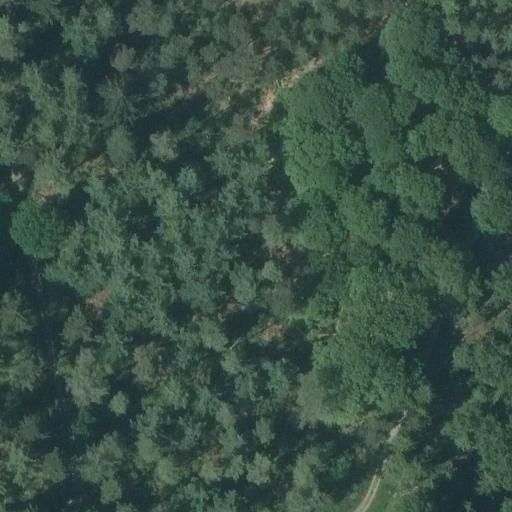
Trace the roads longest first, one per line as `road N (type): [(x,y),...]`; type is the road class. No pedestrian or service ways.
road 1 (track): [(345,511),(511,88)]
road 2 (track): [(0,105),(76,511)]
